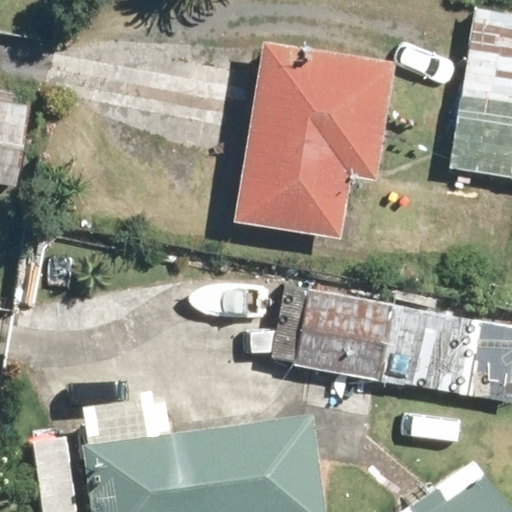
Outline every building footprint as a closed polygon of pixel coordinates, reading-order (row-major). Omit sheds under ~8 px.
[(461,154),(511,161),(511,28),(483,24),(461,154)] [(380,72),(267,55),(243,212),(356,229),(380,72)] [(0,96),(0,174),(2,175),(16,99),(0,96)] [(263,285),(190,277),(187,311),(259,318),(263,285)] [(284,291),(272,352),(438,384),(450,324),(284,291)] [(81,461),(87,511),(309,511),(299,432),(81,461)] [(72,511),(65,448),(27,453),(34,511),(72,511)]
